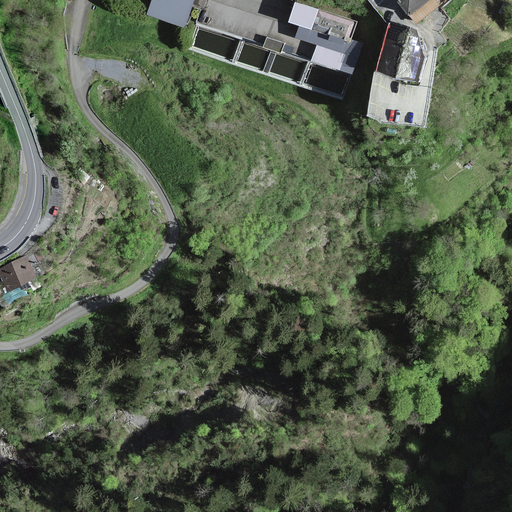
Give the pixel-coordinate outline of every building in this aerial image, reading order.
[(193,0),(155,0),(152,12),(186,23),(193,0)] [(439,6),(434,0),(403,0),(419,20),(439,6)] [(350,40),(356,22),(298,2),(292,19),(304,23),(299,36),(321,44),(315,59),(353,72),(363,44),(350,40)] [(422,56),(416,29),(395,24),(383,69),(417,78),(422,56)] [(37,276),(27,258),(2,271),(12,289),(37,276)]
